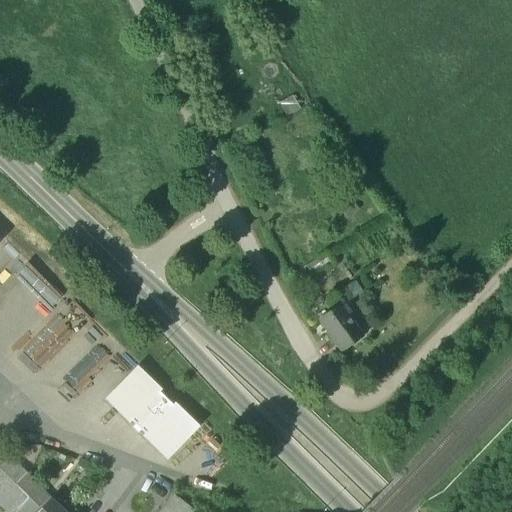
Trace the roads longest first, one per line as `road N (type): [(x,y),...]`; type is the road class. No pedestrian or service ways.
road 1 (secondary): [(367,511),(130,280)]
road 2 (residential): [(226,199),(343,427)]
road 3 (track): [(343,427),(511,261)]
road 4 (residential): [(135,0),(226,199)]
road 5 (residential): [(0,421),(150,474),(118,511)]
road 6 (secondary): [(130,280),(0,149)]
road 7 (residential): [(226,199),(130,280)]
road 8 (unknown): [(7,424),(88,328)]
